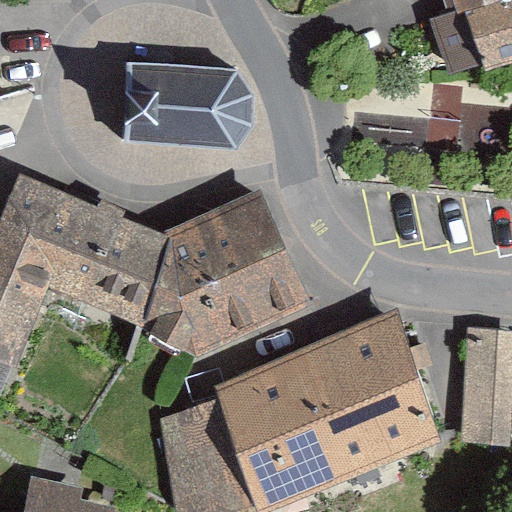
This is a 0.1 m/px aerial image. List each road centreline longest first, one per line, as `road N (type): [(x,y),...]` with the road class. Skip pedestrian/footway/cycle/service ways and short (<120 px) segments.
road 1 (residential): [(511,289),(382,276),(344,256),(312,208),(293,152)]
road 2 (residential): [(27,140),(146,182),(293,152)]
road 3 (residential): [(293,152),(288,103),(241,0)]
road 4 (residential): [(72,0),(36,49),(27,140)]
